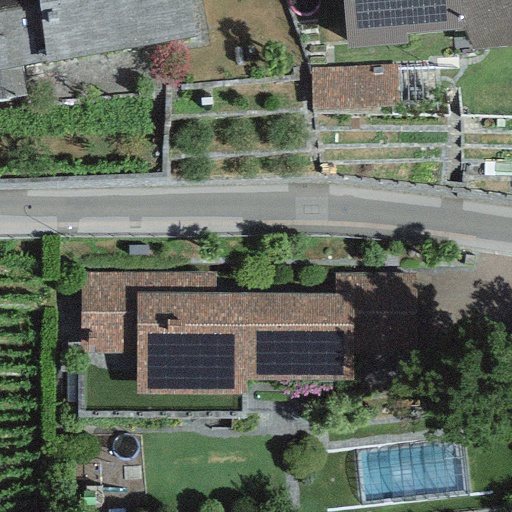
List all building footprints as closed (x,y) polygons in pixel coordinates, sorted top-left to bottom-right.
[(0,0),(0,99),(27,96),(22,66),(46,62),(36,0),(0,0)] [(195,35),(189,0),(36,0),(46,62),(195,35)] [(511,0),(341,0),(345,47),(405,43),(402,33),(463,30),(474,48),(509,46),(511,43),(511,0)] [(393,66),(310,70),(312,116),(395,113),(393,66)] [(80,271),(79,329),(86,329),(86,354),(136,355),(135,395),(243,397),(244,379),(352,381),(353,316),(415,317),(415,275),(335,273),(334,294),(214,292),(215,274),(80,271)]
